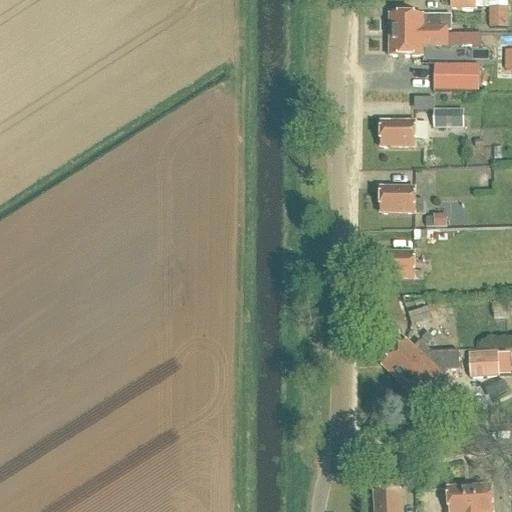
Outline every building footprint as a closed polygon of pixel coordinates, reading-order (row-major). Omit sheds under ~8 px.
[(449,0),(450,12),(476,12),(476,11),(476,10),(476,0),(449,0)] [(476,0),(476,10),(490,10),(507,10),(506,0),(476,0)] [(507,10),(490,10),(490,32),(507,32),(507,10)] [(448,40),(448,39),(448,34),(451,34),(452,19),(390,18),(390,39),(448,40)] [(448,39),(448,40),(390,39),(390,60),(423,61),(423,50),(462,50),(462,40),(448,39)] [(434,67),(433,94),(471,94),(471,70),(459,70),(460,68),(434,67)] [(435,131),(463,131),(463,114),(435,114),(435,131)] [(381,152),(416,152),(424,152),(424,144),(416,144),(416,126),(381,126),(381,152)] [(381,217),(415,218),(424,218),(424,204),(415,204),(415,191),(381,191),(381,217)] [(434,218),(434,231),(447,231),(447,218),(434,218)] [(380,257),(380,283),(415,283),(423,283),(423,275),(415,275),(415,257),(380,257)] [(406,345),(382,369),(400,387),(432,356),(420,345),(413,352),(406,345)] [(432,356),(400,387),(419,405),(448,375),(460,374),(459,355),(432,356)] [(469,357),(470,383),(500,381),(499,356),(469,357)] [(470,490),(470,511),(493,511),(492,489),(470,490)] [(470,511),(470,490),(448,491),(448,511),(470,511)] [(374,495),(375,511),(401,511),(400,494),(374,495)]
